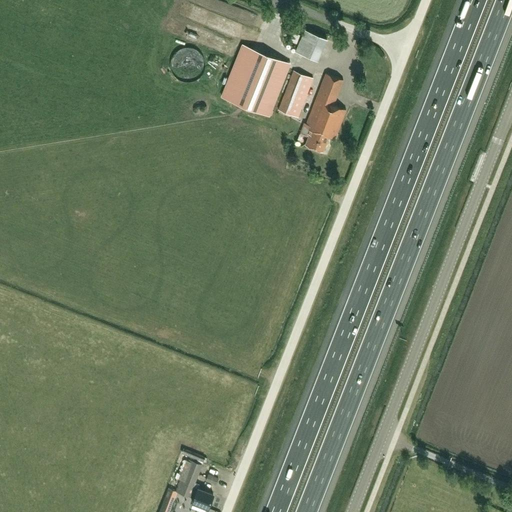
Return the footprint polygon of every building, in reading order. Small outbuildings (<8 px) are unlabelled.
[(202,0),(200,6),(220,13),(224,4),(214,0),(202,0)] [(258,34),(267,14),(237,0),(234,0),(234,3),(245,8),(239,21),(248,25),(246,29),(258,34)] [(317,61),(327,39),(305,29),(295,51),(317,61)] [(296,42),(299,34),(293,32),(290,40),(296,42)] [(222,96),(269,115),(289,65),(242,46),(222,96)] [(191,59),(171,64),(175,81),(204,73),(198,52),(190,54),(191,59)] [(297,117),(313,78),(293,70),(278,109),(297,117)] [(335,138),(346,109),(334,105),(343,79),(325,72),(306,123),(303,122),(299,133),(308,137),(305,144),(323,150),(328,136),(335,138)] [(207,507),(212,493),(198,488),(199,483),(195,481),(201,466),(192,462),(179,492),(189,496),(190,493),(195,495),(192,502),(207,507)] [(169,511),(185,472),(175,468),(159,511),(169,511)] [(216,485),(218,478),(208,474),(206,481),(216,485)]
